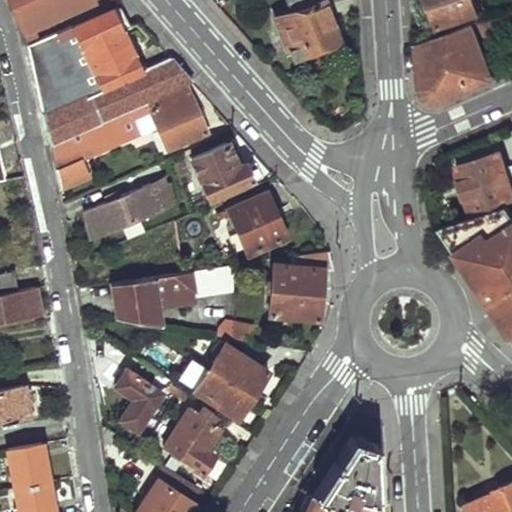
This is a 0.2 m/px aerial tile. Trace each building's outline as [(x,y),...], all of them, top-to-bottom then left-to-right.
[(8,0),(23,28),(38,20),(80,0),(8,0)] [(338,38),(322,0),(316,0),(314,1),(313,0),(285,0),(291,12),(277,18),(287,41),(293,57),(338,38)] [(477,14),(472,0),(430,0),(440,27),(477,14)] [(183,82),(189,79),(177,66),(166,53),(138,66),(122,28),(130,24),(128,19),(122,3),(71,26),(70,25),(45,35),(26,44),(47,142),(114,113),(145,99),(183,82)] [(511,25),(511,10),(479,22),(487,41),(510,32),(507,27),(511,25)] [(38,20),(23,28),(26,44),(45,35),(38,20)] [(472,25),(419,41),(421,86),(424,92),(430,98),(434,100),(443,100),(494,78),(472,25)] [(145,99),(166,147),(203,131),(197,116),(183,82),(145,99)] [(124,136),(114,113),(47,142),(56,188),(86,174),(79,158),(124,136)] [(207,196),(249,178),(244,167),(240,160),(234,162),(224,141),(189,156),(207,196)] [(511,197),(511,176),(503,151),(459,166),(473,210),(511,197)] [(150,186),(161,181),(160,175),(148,181),(150,186)] [(148,181),(82,209),(88,239),(166,204),(161,181),(150,186),(148,181)] [(270,206),(263,191),(227,206),(216,211),(218,217),(230,213),(243,245),(280,230),(270,206)] [(511,263),(511,218),(503,205),(444,224),(470,263),(475,259),(484,272),(499,262),(511,279),(511,298),(506,302),(511,310),(511,316),(508,320),(511,324),(511,271),(508,266),(511,263)] [(264,311),(316,315),(321,268),(329,269),(326,254),(325,248),(288,254),(290,263),(267,262),(264,311)] [(475,259),(470,263),(508,320),(511,316),(511,310),(506,302),(511,298),(511,279),(499,262),(484,272),(475,259)] [(230,264),(108,283),(111,300),(157,308),(187,303),(194,298),(230,293),(230,264)] [(0,293),(17,290),(12,271),(0,272),(0,293)] [(0,319),(38,313),(32,288),(17,290),(0,293),(0,319)] [(157,308),(111,300),(114,317),(159,325),(157,308)] [(230,322),(220,320),(217,335),(231,337),(230,322)] [(231,337),(251,340),(252,326),(230,322),(231,337)] [(193,389),(236,417),(266,370),(224,343),(193,389)] [(115,416),(132,431),(157,394),(124,368),(111,384),(128,398),(115,416)] [(0,423),(29,418),(21,384),(0,388),(0,423)] [(160,445),(199,470),(209,455),(201,450),(216,427),(226,433),(234,423),(214,409),(211,413),(201,407),(196,413),(186,407),(160,445)] [(102,442),(115,443),(119,437),(99,423),(102,442)] [(14,487),(48,481),(41,442),(6,448),(14,487)] [(350,493),(366,496),(364,450),(353,448),(319,498),(342,508),(350,493)] [(201,491),(161,465),(154,476),(152,475),(140,493),(144,496),(132,511),(190,511),(196,503),(194,501),(201,491)] [(511,511),(511,480),(495,488),(497,491),(466,503),(469,511),(511,511)] [(18,511),(54,511),(48,481),(14,487),(18,511)] [(345,511),(346,510),(342,508),(319,498),(309,492),(297,511),(345,511)] [(387,511),(387,501),(366,496),(350,493),(342,508),(346,510),(345,511),(387,511)]
